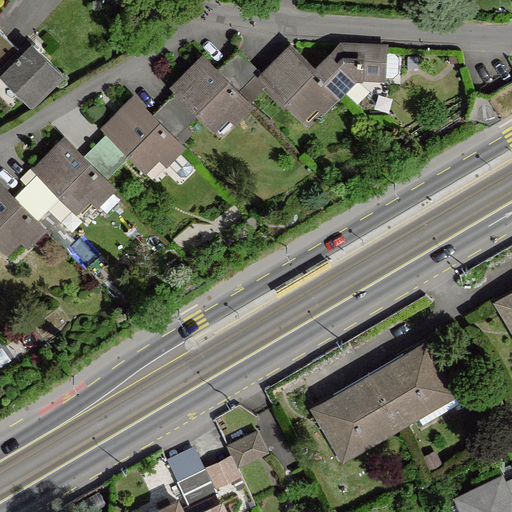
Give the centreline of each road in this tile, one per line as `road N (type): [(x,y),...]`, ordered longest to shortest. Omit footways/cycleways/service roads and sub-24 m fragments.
road 1 (secondary): [(511,136),(196,322),(0,451)]
road 2 (secondary): [(0,511),(511,211)]
road 3 (residential): [(511,37),(217,14)]
road 4 (residential): [(0,142),(217,14)]
